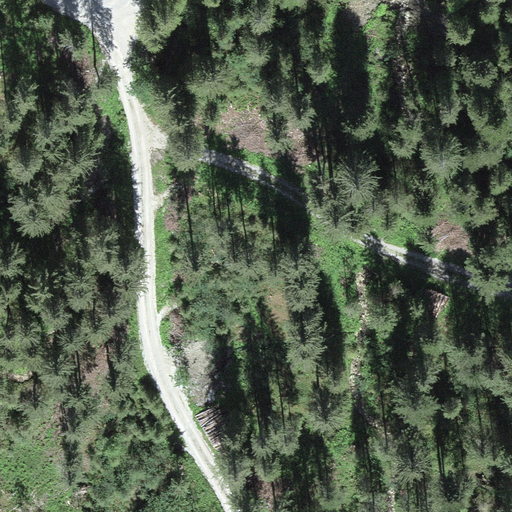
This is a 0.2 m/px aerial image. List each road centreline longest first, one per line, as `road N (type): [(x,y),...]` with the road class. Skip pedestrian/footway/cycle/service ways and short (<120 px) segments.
road 1 (track): [(125,0),(118,16),(146,207),(149,337),(183,422),(246,511)]
road 2 (track): [(511,292),(367,244),(241,165),(135,136)]
